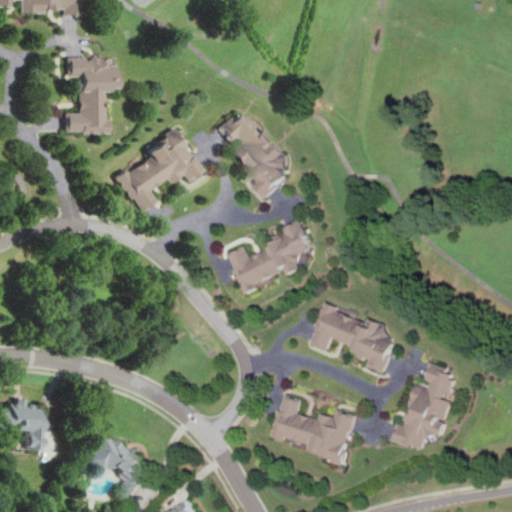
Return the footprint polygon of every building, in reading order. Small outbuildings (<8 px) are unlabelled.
[(0,0),(0,4),(6,4),(6,0),(18,0),(18,11),(38,11),(38,3),(45,3),(45,7),(59,7),(59,15),(75,15),(74,0),(0,0)] [(61,113),(61,130),(79,130),(79,132),(106,132),(106,119),(100,119),(101,91),(104,91),(105,87),(116,87),(117,76),(110,76),(110,65),(102,64),(97,59),(93,62),(88,57),(84,61),(79,60),(81,56),(62,56),(62,77),(70,77),(70,91),(74,91),(74,113),(61,113)] [(228,118),(217,127),(226,138),(233,132),(241,142),(233,150),(244,164),(250,159),(256,167),(252,170),(260,179),(254,185),(266,199),(281,186),(279,183),(286,177),(289,155),(275,142),(269,148),(266,145),(271,141),(260,127),(252,134),(247,128),(250,125),(242,115),(238,119),(236,117),(231,121),(228,118)] [(124,170),(115,176),(140,213),(156,202),(147,189),(163,178),(166,182),(179,173),(185,181),(200,170),(180,140),(181,139),(172,126),(160,134),(163,138),(145,151),(149,157),(126,173),(124,170)] [(229,252),(237,267),(234,269),(247,293),(260,286),(259,284),(285,270),(283,267),(285,266),(289,273),(301,267),(299,262),(302,252),(312,247),(306,235),(307,234),(300,219),(286,227),(289,233),(272,243),(273,245),(252,256),(245,243),(229,252)] [(326,300),(316,325),(319,326),(312,343),(329,350),(334,337),(356,345),(355,350),(372,357),(369,364),(385,371),(391,355),(389,354),(394,342),(384,338),(381,328),(383,322),(369,317),(367,324),(365,323),(366,320),(339,310),(341,306),(326,300)] [(432,361),(426,378),(434,380),(431,389),(417,384),(410,404),(418,407),(417,410),(413,409),(408,425),(398,422),(392,440),(412,447),(413,445),(423,448),(427,438),(437,433),(444,436),(449,421),(440,419),(441,417),(447,420),(454,400),(445,397),(447,391),(452,392),(456,379),(452,378),(454,373),(448,371),(449,367),(432,361)] [(287,393),(282,409),(279,408),(270,436),(287,441),(288,437),(311,444),(309,449),(326,455),(325,458),(343,464),(347,451),(344,450),(350,429),(352,430),(357,415),(341,410),(338,417),(322,412),(320,417),(301,411),(305,398),(287,393)] [(40,449),(40,406),(24,406),(24,397),(8,397),(8,407),(0,407),(0,431),(21,431),(21,448),(40,449)] [(120,479),(115,489),(132,498),(144,476),(135,471),(144,456),(98,431),(83,458),(120,479)] [(199,511),(193,499),(166,511),(199,511)]
